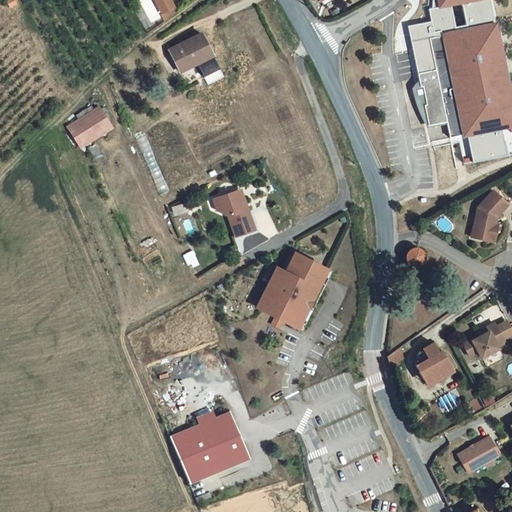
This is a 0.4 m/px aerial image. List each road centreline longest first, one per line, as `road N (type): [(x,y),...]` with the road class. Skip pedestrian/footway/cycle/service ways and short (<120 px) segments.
road 1 (tertiary): [(438,511),(372,367),(385,244)]
road 2 (residential): [(341,511),(292,390),(294,367),(336,295)]
road 3 (tertiary): [(385,244),(364,156),(310,48)]
road 4 (residential): [(385,244),(428,238),(501,279),(511,267)]
